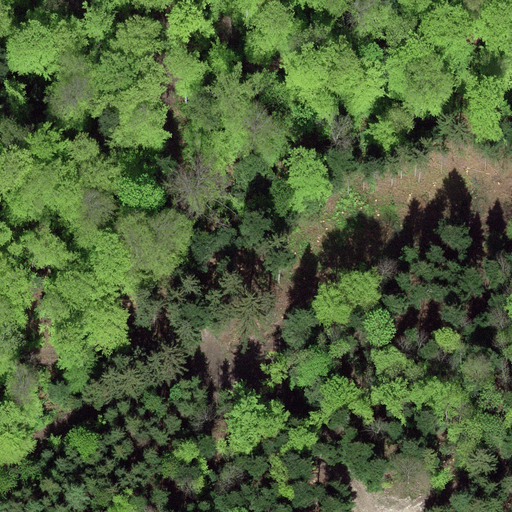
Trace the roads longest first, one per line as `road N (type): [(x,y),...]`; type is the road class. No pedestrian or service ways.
road 1 (track): [(360,511),(352,492),(211,359),(159,47)]
road 2 (track): [(511,31),(326,71),(234,71),(159,47),(77,0)]
